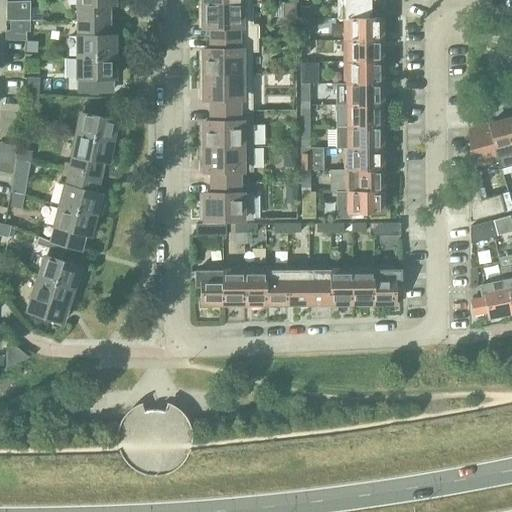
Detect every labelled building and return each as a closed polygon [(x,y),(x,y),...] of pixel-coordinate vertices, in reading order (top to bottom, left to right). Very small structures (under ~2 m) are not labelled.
[(114,6),(114,0),(78,0),(78,20),(109,20),(108,6),(114,6)] [(337,0),(337,19),(345,19),(345,18),(371,18),(371,17),(370,0),(337,0)] [(29,20),(30,20),(30,2),(6,1),(6,20),(26,20),(29,20)] [(251,25),(251,2),(199,2),(199,17),(204,17),(204,27),(211,27),(211,38),(257,38),(257,25),(251,25)] [(296,2),(283,2),(283,17),(296,17),(296,2)] [(309,6),(300,6),(301,19),(309,19),(309,6)] [(345,19),(345,40),(383,40),(383,23),(381,23),(381,17),(371,17),(371,18),(345,18),(345,19)] [(109,34),(109,20),(78,20),(79,57),(114,57),(114,34),(109,34)] [(301,27),(301,40),(309,40),(309,27),(301,27)] [(6,31),(6,39),(26,40),(26,31),(6,31)] [(200,59),(200,74),(251,74),(251,51),(257,51),(257,38),(211,38),(211,50),(204,50),(204,59),(200,59)] [(309,53),(309,40),(301,40),(301,53),(309,53)] [(383,40),(345,40),(345,62),(381,61),(381,56),(383,56),(383,40)] [(114,57),(79,57),(79,92),(110,92),(110,79),(114,79),(114,57)] [(345,62),(345,83),(384,83),(384,66),(381,66),(381,61),(345,62)] [(301,74),(318,74),(318,62),(301,62),(301,74)] [(252,110),(251,74),(200,74),(200,89),(204,89),(204,99),(212,99),(212,110),(252,110)] [(28,78),(27,94),(37,95),(39,78),(28,78)] [(309,83),(301,83),(301,96),(309,96),(309,83)] [(345,83),(335,83),(335,105),(381,104),(381,100),(384,100),(384,83),(345,83)] [(36,111),(37,95),(27,94),(26,110),(36,111)] [(81,112),(77,134),(112,141),(116,119),(99,116),(99,115),(100,108),(83,104),(81,112)] [(381,104),(335,105),(335,126),(384,126),(384,109),(381,109),(381,104)] [(200,131),(200,146),(252,146),(252,110),(212,110),(212,122),(204,122),(204,131),(200,131)] [(301,113),(301,126),(309,126),(309,113),(301,113)] [(498,159),(500,169),(511,165),(511,127),(510,119),(489,125),(498,159)] [(498,159),(489,125),(475,129),(476,131),(472,132),(470,132),(470,221),(511,209),(511,205),(508,192),(486,198),(480,177),(477,165),(498,159)] [(310,139),(309,126),(301,126),(301,139),(310,139)] [(384,126),(335,126),(335,149),(346,149),(346,148),(382,148),(381,143),(384,143),(384,126)] [(64,162),(63,168),(100,177),(103,162),(108,163),(112,141),(77,134),(71,163),(64,162)] [(212,171),(212,182),(239,182),(239,171),(252,171),(252,146),(200,146),(200,161),(204,161),(204,171),(212,171)] [(346,149),(346,170),(384,169),(384,152),(382,152),(382,148),(346,148),(346,149)] [(18,149),(16,160),(26,161),(28,151),(18,149)] [(301,157),(301,170),(310,170),(310,157),(301,157)] [(16,160),(14,170),(25,172),(26,161),(16,160)] [(68,177),(60,205),(95,215),(100,217),(105,200),(99,199),(101,193),(96,192),(100,177),(63,168),(61,175),(68,177)] [(384,169),(346,170),(346,191),(382,191),(382,186),(384,186),(384,169)] [(310,183),(310,170),(301,170),(301,183),(310,183)] [(239,182),(212,182),(212,194),(205,194),(205,203),(200,203),(201,219),(252,219),(252,194),(239,194),(239,182)] [(349,218),(349,214),(382,213),(382,206),(384,206),(384,196),(382,196),(382,191),(346,191),(336,191),(337,218),(349,218)] [(12,192),(9,206),(22,209),(24,194),(12,192)] [(60,205),(50,241),(68,247),(80,250),(84,235),(89,236),(95,215),(60,205)] [(315,205),(302,205),(302,218),(315,218),(315,205)] [(0,210),(0,223),(11,226),(14,214),(0,210)] [(511,223),(510,215),(493,220),(498,235),(511,231),(511,223)] [(470,243),(498,235),(493,220),(470,226),(470,243)] [(0,223),(0,235),(9,237),(11,226),(0,223)] [(274,232),(287,232),(287,223),(274,224),(274,232)] [(300,223),(287,223),(287,232),(300,232),(300,223)] [(317,232),(330,232),(330,223),(317,223),(317,232)] [(343,223),(330,223),(330,232),(343,231),(343,223)] [(365,223),(352,223),(352,231),(365,231),(365,223)] [(400,223),(370,223),(370,235),(400,235),(400,223)] [(226,224),(196,224),(196,236),(226,236),(226,224)] [(236,232),(244,232),(244,224),(231,224),(231,232),(236,232)] [(257,224),(244,224),(244,232),(252,232),(257,232),(257,224)] [(244,232),(236,232),(236,244),(244,244),(244,232)] [(38,236),(36,244),(48,248),(39,276),(73,287),(79,289),(84,274),(78,272),(80,266),(63,260),(64,260),(63,260),(68,247),(50,241),(38,236)] [(511,264),(500,267),(502,275),(502,277),(510,312),(511,311),(511,264)] [(330,267),(309,268),(309,303),(314,303),(314,306),(324,306),(324,303),(331,303),(330,267)] [(347,303),(352,303),(352,267),(330,267),(331,303),(337,303),(337,305),(347,305),(347,303)] [(374,267),(352,267),(352,303),(357,303),(357,305),(367,305),(367,303),(374,303),(374,267)] [(392,267),(374,267),(374,303),(386,303),(386,305),(396,305),(396,284),(400,284),(400,270),(392,270),(392,267)] [(223,268),(204,268),(204,271),(196,271),(196,285),(200,285),(200,306),(211,306),(211,304),(223,304),(223,268)] [(244,268),(223,268),(223,304),(227,304),(227,306),(238,306),(238,303),(244,303),(244,268)] [(266,268),(244,268),(244,303),(251,303),(251,306),(261,306),(261,303),(266,303),(266,268)] [(287,268),(266,268),(266,303),(271,303),(271,306),(281,306),(281,303),(287,303),(287,268)] [(309,268),(287,268),(287,303),(294,303),(294,306),(304,306),(304,303),(309,303),(309,268)] [(480,285),(483,298),(470,300),(473,315),(487,312),(488,319),(498,317),(498,314),(510,312),(502,277),(502,275),(489,277),(490,283),(480,285)] [(30,304),(27,312),(61,323),(68,303),(74,305),(79,289),(73,287),(39,276),(30,304)] [(6,346),(5,367),(28,357),(16,347),(6,346)] [(147,411),(144,412),(142,404),(143,404),(142,402),(139,404),(136,405),(133,407),(130,409),(128,412),(125,414),(123,417),(122,420),(120,423),(119,426),(118,430),(117,433),(117,437),(117,440),(118,444),(118,447),(119,450),(121,454),(122,457),(124,460),(126,462),(129,465),(131,467),(134,469),(137,471),(140,472),(144,474),(147,475),(150,475),(154,475),(157,475),(161,475),(164,474),(167,473),(171,472),(174,470),(177,468),(179,466),(182,464),(184,461),(186,458),(188,456),(189,452),(190,449),(191,446),(192,443),(192,439),(192,436),(192,432),(191,429),(190,426),(189,422),(187,419),(186,416),(183,414),(181,411),(179,409),(176,407),(173,405),(170,403),(167,402),(166,404),(167,404),(165,411),(162,411),(159,410),(156,410),(153,410),(150,410),(147,411)]
